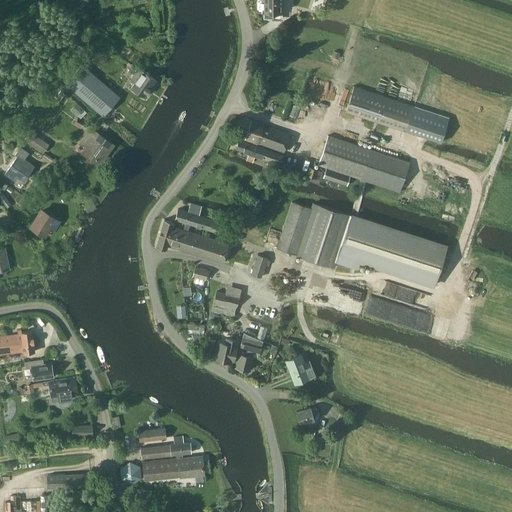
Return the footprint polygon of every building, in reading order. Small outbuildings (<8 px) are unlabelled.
[(279,0),(263,0),(264,11),(264,16),(271,16),(271,11),(272,11),(277,11),(280,11),(280,5),(279,0)] [(102,115),(119,96),(81,63),(64,83),(102,115)] [(144,97),(155,80),(141,70),(141,72),(136,68),(129,78),(134,81),(130,87),(144,97)] [(354,86),(346,110),(406,130),(428,137),(441,142),(449,117),(428,110),(414,106),(354,86)] [(60,90),(53,98),(61,105),(68,96),(60,90)] [(293,98),(286,120),(319,131),(326,109),(293,98)] [(77,101),(70,108),(81,118),(87,111),(77,101)] [(75,124),(83,128),(86,123),(78,118),(75,124)] [(248,153),(246,160),(252,162),(254,155),(279,164),(282,154),(256,145),(256,142),(283,151),(289,134),(251,120),(245,138),(253,141),(252,144),(239,139),(235,148),(248,153)] [(101,161),(112,144),(90,129),(82,141),(87,145),(84,149),(101,161)] [(49,144),(30,130),(23,140),(42,153),(49,144)] [(399,192),(409,162),(370,149),(369,154),(325,139),(319,159),(362,174),(361,179),(399,192)] [(15,180),(18,175),(23,180),(34,164),(18,153),(4,172),(15,180)] [(323,170),(309,165),(306,174),(320,179),(323,170)] [(324,177),(347,184),(350,175),(327,167),(324,177)] [(30,184),(35,188),(38,184),(33,180),(30,184)] [(1,198),(7,206),(11,203),(5,195),(1,198)] [(312,202),(310,208),(291,201),(276,247),(296,253),(295,253),(334,266),(338,253),(351,215),(312,202)] [(201,206),(190,203),(187,211),(178,208),(174,219),(184,222),(182,229),(172,225),(173,222),(163,219),(155,246),(165,249),(167,245),(222,262),(228,243),(220,240),(222,236),(216,235),(217,234),(210,232),(209,237),(187,230),(189,223),(220,233),(224,222),(208,217),(209,216),(206,215),(205,216),(198,214),(201,206)] [(54,226),(58,220),(41,210),(31,225),(43,232),(49,223),(54,226)] [(340,254),(337,263),(356,270),(359,260),(433,285),(446,246),(351,215),(338,253),(340,254)] [(255,244),(259,229),(228,220),(224,234),(255,244)] [(0,268),(8,267),(4,248),(0,248),(0,268)] [(257,253),(251,273),(261,276),(267,256),(257,253)] [(192,275),(204,279),(207,269),(195,265),(192,275)] [(213,302),(235,308),(238,297),(216,291),(213,302)] [(0,335),(0,353),(23,350),(23,352),(34,351),(32,330),(21,332),(21,329),(17,329),(18,333),(0,335)] [(258,353),(262,341),(243,333),(235,366),(248,370),(252,352),(258,353)] [(236,345),(237,339),(226,337),(225,342),(217,340),(213,358),(231,361),(231,360),(233,360),(236,345)] [(211,357),(215,340),(207,338),(204,355),(211,357)] [(300,354),(285,360),(294,382),(309,376),(305,368),(312,366),(309,359),(303,361),(300,354)] [(31,367),(33,379),(53,376),(51,363),(43,364),(42,359),(25,361),(26,367),(31,367)] [(49,385),(51,397),(58,396),(58,401),(67,399),(67,400),(72,399),(71,394),(78,393),(75,377),(43,382),(43,386),(49,385)] [(26,385),(26,389),(24,389),(25,393),(35,391),(34,383),(26,385)] [(311,415),(317,413),(315,407),(310,408),(309,407),(296,410),(299,423),(313,420),(311,415)] [(140,441),(165,438),(164,427),(152,429),(151,420),(135,422),(136,430),(139,430),(140,441)] [(93,426),(79,427),(79,436),(93,436),(93,426)] [(7,441),(20,440),(19,432),(6,433),(7,441)] [(318,451),(322,436),(316,434),(312,450),(318,451)] [(176,456),(183,455),(183,453),(191,452),(189,442),(183,443),(183,436),(173,437),(174,444),(141,447),(142,457),(176,454),(176,456)] [(144,480),(204,474),(202,455),(183,457),(183,455),(176,456),(176,458),(142,461),(144,480)] [(129,461),(120,467),(121,478),(131,483),(140,477),(139,466),(129,461)] [(89,486),(88,473),(47,475),(47,487),(89,486)]
